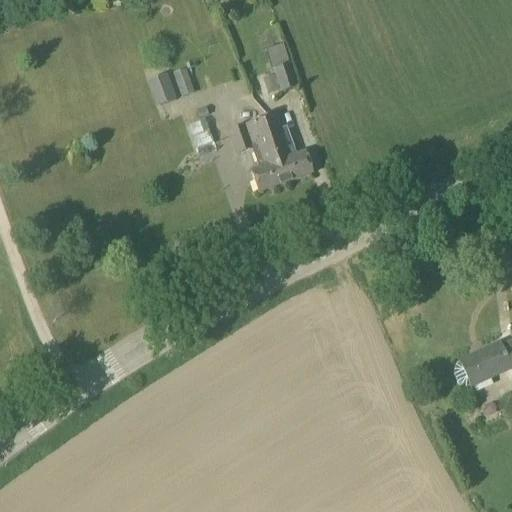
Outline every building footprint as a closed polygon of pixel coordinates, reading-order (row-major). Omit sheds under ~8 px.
[(282,46),(281,47),(265,52),(271,72),(288,67),(282,46)] [(288,67),(271,72),(279,95),(296,90),(288,67)] [(146,84),(155,110),(175,103),(166,77),(146,84)] [(196,113),(199,121),(207,118),(205,110),(196,113)] [(260,123),(283,186),(310,177),(303,156),(295,159),(279,116),(260,123)] [(193,126),(200,148),(212,144),(205,122),(193,126)] [(283,186),(260,123),(228,134),(235,155),(251,150),(259,171),(250,175),(257,196),(283,186)] [(452,371),(451,376),(455,384),(459,387),(463,389),(468,387),(469,390),(509,372),(511,376),(511,375),(511,343),(500,349),(498,346),(458,364),(453,366),(452,371)]
